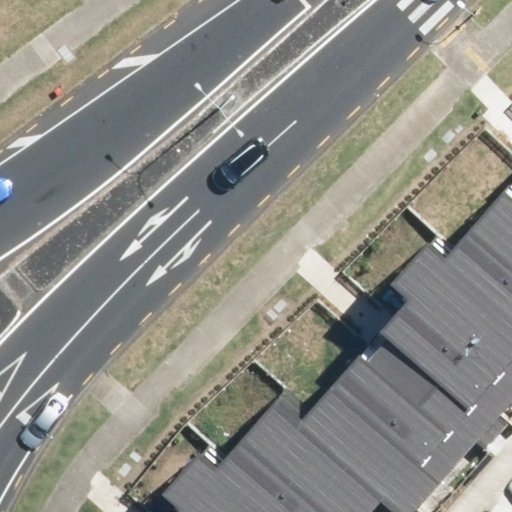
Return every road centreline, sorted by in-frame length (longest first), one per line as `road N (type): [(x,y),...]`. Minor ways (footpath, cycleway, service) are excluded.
road 1 (secondary): [(422,0),(69,331),(0,416)]
road 2 (secondary): [(0,212),(83,155),(265,0)]
